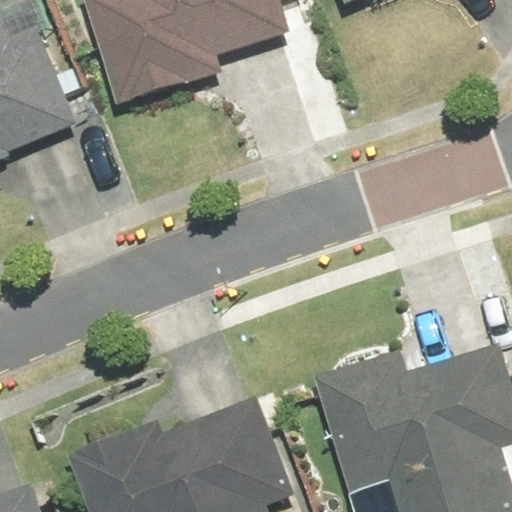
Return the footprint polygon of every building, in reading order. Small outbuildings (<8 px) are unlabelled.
[(94,0),(78,6),(122,117),(304,47),(285,0),(94,0)] [(342,0),(351,19),(393,0),(342,0)] [(0,165),(84,133),(41,25),(13,36),(0,1),(0,165)] [(416,359),(317,389),(354,511),(386,503),(388,511),(511,511),(511,473),(506,455),(511,453),(511,358),(511,355),(423,382),(416,359)] [(270,408),(71,469),(84,511),(301,511),(302,511),(270,408)] [(48,511),(41,490),(0,502),(0,511),(48,511)]
